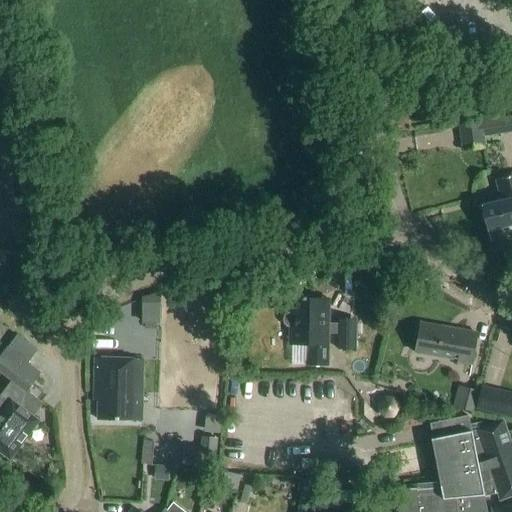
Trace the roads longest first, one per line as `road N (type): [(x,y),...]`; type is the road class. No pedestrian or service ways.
road 1 (residential): [(405,231),(202,263),(102,294),(70,338),(74,467),(63,511)]
road 2 (unclassified): [(405,231),(348,0)]
road 3 (unclassified): [(511,314),(405,231)]
